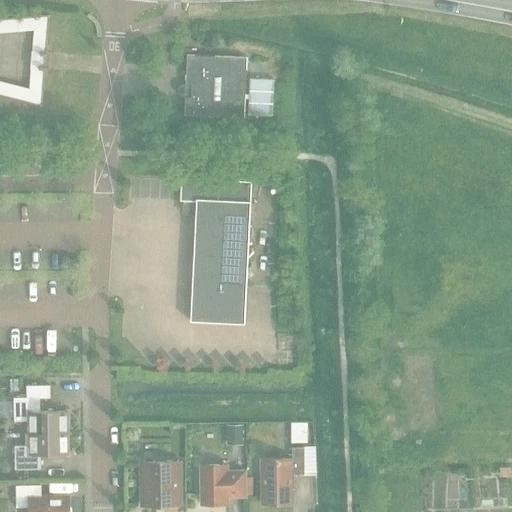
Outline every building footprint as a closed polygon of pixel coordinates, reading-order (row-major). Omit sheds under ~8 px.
[(0,95),(42,106),(49,15),(0,18),(0,95)] [(185,84),(245,87),(246,57),(186,54),(185,84)] [(244,117),(245,87),(185,84),(184,114),(244,117)] [(192,320),(245,323),(252,182),(182,178),(181,200),(198,201),(192,320)] [(28,433),(67,433),(67,411),(39,411),(39,397),(13,397),(13,421),(28,421),(28,433)] [(67,433),(28,433),(29,445),(14,446),(14,469),(40,469),(40,455),(67,454),(67,433)] [(260,459),(260,503),(292,503),(292,475),(304,475),(304,447),(291,447),(291,458),(260,459)] [(140,462),(141,505),(180,505),(180,462),(140,462)] [(245,470),(227,470),(227,465),(200,465),(200,504),(227,504),(227,497),(245,497),(245,470)] [(68,496),(40,497),(40,485),(15,485),(16,507),(28,507),(28,511),(70,511),(71,508),(68,505),(68,496)]
